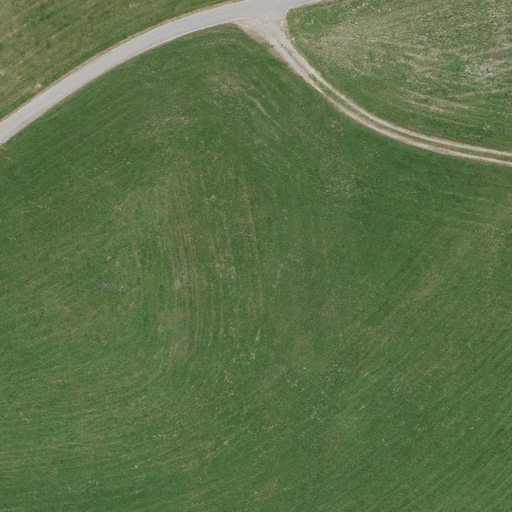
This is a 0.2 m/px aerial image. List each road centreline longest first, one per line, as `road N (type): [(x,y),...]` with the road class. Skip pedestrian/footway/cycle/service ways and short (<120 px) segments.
road 1 (unclassified): [(289,0),(156,38),(0,135)]
road 2 (track): [(257,7),(298,63),(380,129),(511,160)]
